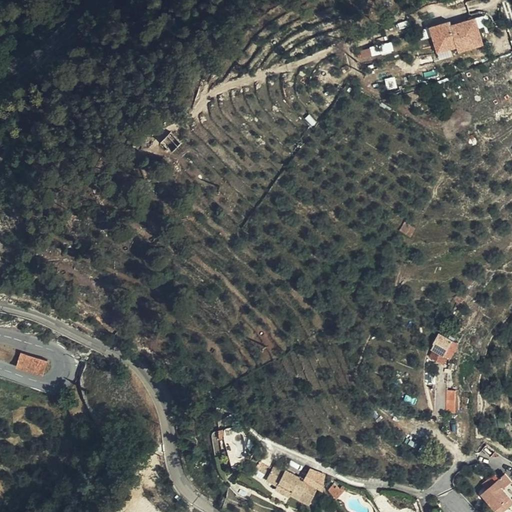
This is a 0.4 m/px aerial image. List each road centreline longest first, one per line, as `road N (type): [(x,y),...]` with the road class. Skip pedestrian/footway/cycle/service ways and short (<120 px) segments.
road 1 (unclassified): [(0,304),(42,316),(142,368),(169,417),(176,475),(222,511)]
road 2 (tertiary): [(0,369),(43,382),(67,366),(60,353),(0,335)]
road 3 (tertiary): [(0,80),(105,0)]
